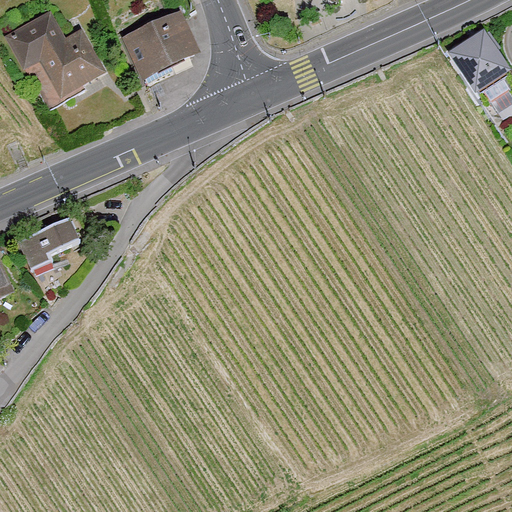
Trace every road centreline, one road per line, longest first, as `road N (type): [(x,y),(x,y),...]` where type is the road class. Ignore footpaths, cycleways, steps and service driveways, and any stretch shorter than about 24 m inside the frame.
road 1 (residential): [(188,124),(191,155),(0,387)]
road 2 (secondary): [(471,0),(252,96)]
road 3 (secondary): [(188,124),(0,208)]
